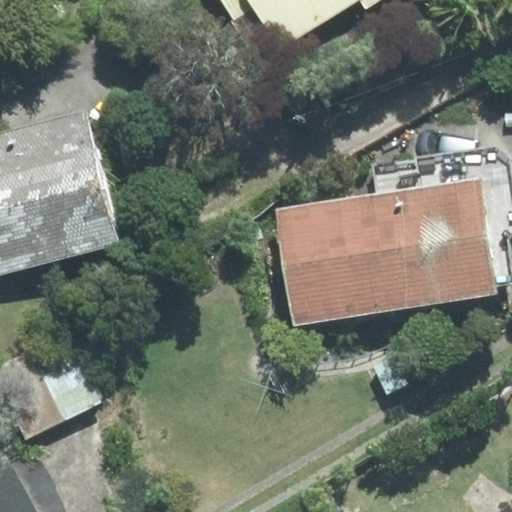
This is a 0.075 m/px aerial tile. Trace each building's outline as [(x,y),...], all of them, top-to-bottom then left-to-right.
[(371,3),(375,12),(396,0),(424,0),(427,3),(447,2),(450,0),(224,0),(257,58),(282,45),(285,52),(371,3)] [(0,280),(135,248),(103,114),(0,138),(0,280)] [(303,326),(511,296),(511,264),(500,182),(287,212),(303,326)] [(236,291),(222,258),(189,272),(202,304),(236,291)] [(106,406),(73,335),(0,370),(0,389),(27,444),(106,406)] [(0,511),(41,511),(9,453),(0,457),(0,511)]
